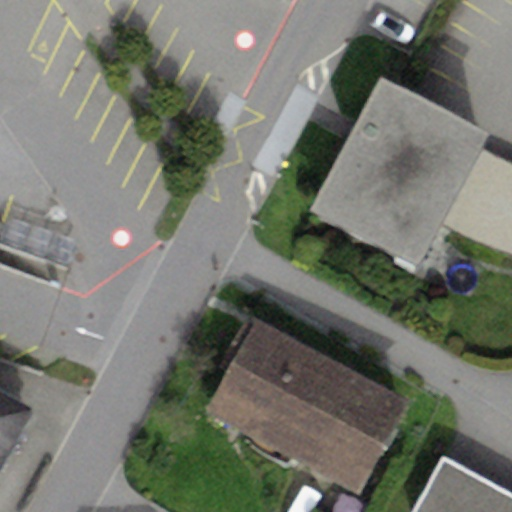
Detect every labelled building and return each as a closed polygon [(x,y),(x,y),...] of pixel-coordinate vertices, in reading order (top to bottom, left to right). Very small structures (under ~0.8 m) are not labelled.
[(439,227),(482,147),(489,135),(399,87),(381,78),(310,211),(417,268),(439,227)] [(511,163),(482,147),(439,227),(473,244),(511,260),(511,163)] [(6,214),(2,225),(0,229),(0,245),(65,269),(75,240),(6,214)] [(409,403),(257,321),(206,416),(357,498),(409,403)] [(0,476),(37,409),(0,388),(0,476)] [(511,511),(511,496),(442,457),(410,511),(511,511)]
